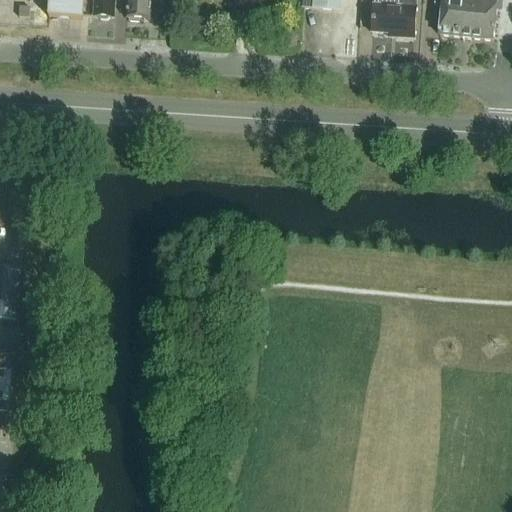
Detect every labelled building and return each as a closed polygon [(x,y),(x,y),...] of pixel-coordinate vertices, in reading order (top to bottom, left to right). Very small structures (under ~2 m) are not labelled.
[(50,0),(49,19),(83,20),(84,0),(50,0)] [(111,20),(114,20),(116,1),(116,0),(95,0),(95,19),(99,19),(101,22),(108,22),(111,20)] [(140,22),(150,22),(152,2),(154,2),(154,0),(128,0),(127,21),(130,21),(130,24),(140,24),(140,22)] [(306,0),(305,11),(345,14),(346,0),(306,0)] [(398,39),(415,40),(417,0),(403,0),(403,7),(374,5),(372,34),(398,36),(398,39)] [(440,38),(463,41),(467,0),(436,0),(435,9),(443,9),(440,38)] [(467,0),(463,41),(494,43),(498,0),(467,0)] [(21,10),(20,20),(30,20),(31,10),(21,10)] [(0,320),(16,321),(19,270),(0,269),(0,320)] [(19,346),(20,331),(1,329),(0,345),(17,346),(19,346)] [(0,355),(17,357),(17,346),(0,344),(0,355)] [(0,402),(9,403),(11,372),(0,371),(0,402)]
